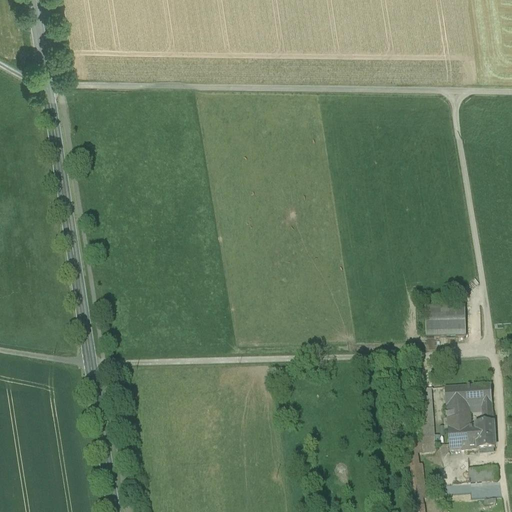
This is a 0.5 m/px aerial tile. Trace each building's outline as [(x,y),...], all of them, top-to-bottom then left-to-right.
[(466,309),(425,310),(425,340),(466,340),(466,309)] [(481,407),(492,406),(490,387),(459,389),(460,408),(469,408),(481,407)] [(444,390),(446,409),(457,408),(460,408),(459,389),(444,390)] [(431,391),(416,392),(417,410),(432,409),(431,391)] [(481,407),(481,414),(492,414),(492,406),(481,407)] [(450,453),(460,453),(458,428),(457,408),(446,409),(450,453)] [(457,408),(458,428),(470,427),(469,408),(460,408),(457,408)] [(434,440),(432,409),(417,410),(420,441),(421,441),(434,440)] [(482,426),(475,426),(477,451),(494,450),(492,414),(481,414),(482,426)] [(460,453),(477,451),(475,426),(470,427),(458,428),(460,453)] [(435,453),(434,440),(421,441),(423,454),(435,453)] [(423,454),(421,441),(420,441),(419,443),(401,445),(405,470),(415,469),(417,468),(415,455),(423,454)] [(422,468),(417,468),(415,469),(405,470),(410,509),(423,508),(422,500),(426,500),(422,468)] [(469,471),(470,486),(497,483),(495,469),(469,471)]
